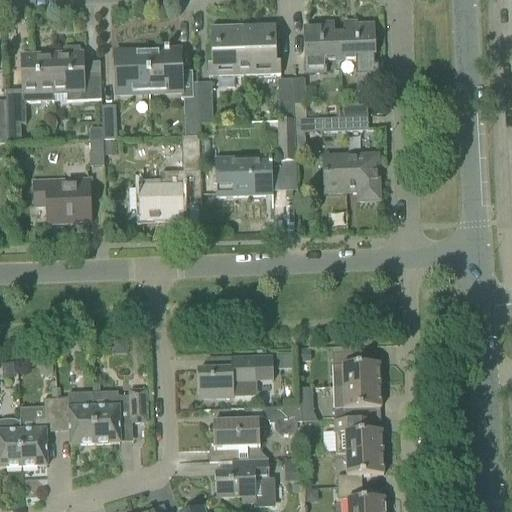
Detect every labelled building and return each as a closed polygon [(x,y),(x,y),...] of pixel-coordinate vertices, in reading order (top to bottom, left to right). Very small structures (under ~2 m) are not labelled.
[(336,66),(340,66),(339,62),(339,35),(333,35),(333,25),(321,26),(321,30),(304,30),(306,74),(324,73),(324,68),(336,68),(336,66)] [(344,35),(339,35),(339,62),(340,66),(345,66),(345,68),(355,67),(356,95),(383,94),(382,63),(373,63),(372,28),(356,28),(356,25),(344,25),(344,35)] [(242,29),(244,78),(280,76),(279,63),(276,64),(275,28),(254,28),(255,41),(243,41),(243,29),(242,29)] [(208,79),(244,78),(242,29),(242,32),(231,32),(231,29),(210,30),(211,66),(208,66),(208,79)] [(63,56),(52,56),(53,104),(101,102),(100,64),(92,64),(89,68),(89,75),(82,75),(82,55),(80,55),(80,49),(63,50),(63,56)] [(180,74),(180,51),(147,52),(149,95),(181,94),(181,101),(193,101),(192,73),(180,74)] [(116,96),(149,95),(147,52),(115,54),(116,96)] [(23,93),(5,94),(6,104),(7,132),(7,146),(21,145),(20,127),(24,127),(24,105),(53,104),(52,56),(21,57),(23,93)] [(294,121),(293,105),(292,80),(278,81),(280,121),(294,121)] [(304,80),(292,80),(293,105),(305,105),(304,80)] [(197,85),(198,104),(198,116),(199,124),(213,124),(211,84),(197,85)] [(342,108),(342,119),(367,118),(367,107),(342,108)] [(103,142),(116,141),(115,108),(102,109),(102,131),(103,142)] [(198,116),(185,117),(186,138),(199,137),(199,124),(198,116)] [(323,119),(323,135),(368,133),(367,118),(342,119),(323,119)] [(280,121),(277,121),(277,163),(294,164),(294,121),(280,121)] [(102,131),(90,131),(90,142),(103,142),(102,131)] [(200,166),(199,137),(186,138),(181,138),(182,174),(200,174),(199,166),(200,166)] [(103,142),(90,142),(91,170),(104,169),(104,161),(103,142)] [(379,203),(377,158),(324,160),(325,196),(358,195),(359,204),(379,203)] [(273,210),(271,163),(214,165),(215,200),(271,198),(271,210),(273,210)] [(200,174),(182,174),(160,175),(161,187),(143,188),(143,191),(129,192),(129,212),(141,211),(141,222),(181,221),(180,187),(200,186),(200,174)] [(90,223),(88,191),(87,179),(76,179),(76,184),(65,184),(65,181),(34,182),(35,209),(47,209),(48,226),(65,226),(65,224),(90,223)] [(332,367),(333,389),(342,388),(380,388),(379,366),(357,366),(357,354),(332,355),(332,367)] [(197,373),(198,401),(253,398),(256,396),(255,385),(272,385),(271,358),(230,360),(231,372),(197,373)] [(380,410),(380,388),(342,388),(333,389),(334,422),(359,422),(359,411),(380,410)] [(94,446),(119,445),(119,425),(147,424),(145,393),(127,394),(127,399),(117,399),(117,394),(92,395),(92,411),(94,446)] [(56,401),(57,434),(69,434),(69,447),(94,446),(92,411),(92,395),(67,396),(67,401),(56,401)] [(35,433),(20,434),(21,469),(46,468),(45,435),(57,434),(56,401),(43,402),(43,421),(34,422),(35,433)] [(209,464),(232,464),(268,462),(259,454),(258,419),(262,419),(268,424),(268,425),(275,425),(275,433),(280,439),(291,438),(297,432),(296,425),(301,424),(301,415),(301,409),(250,411),(250,423),(212,424),(212,432),(218,431),(222,435),(216,441),(216,445),(209,445),(209,464)] [(313,414),(301,415),(301,424),(317,424),(313,414)] [(345,456),(382,455),(381,433),(360,434),(359,422),(334,422),(335,456),(345,456)] [(0,470),(21,469),(20,434),(19,425),(14,423),(4,423),(0,423),(0,470)] [(383,477),(382,455),(345,456),(346,477),(336,478),(336,490),(362,489),(361,478),(383,477)] [(268,481),(268,462),(232,464),(232,476),(214,476),(215,501),(242,500),(242,505),(254,505),(254,511),(275,510),(274,481),(268,481)] [(347,501),(347,511),(384,511),(384,500),(362,501),(362,489),(336,490),(337,502),(347,501)]
